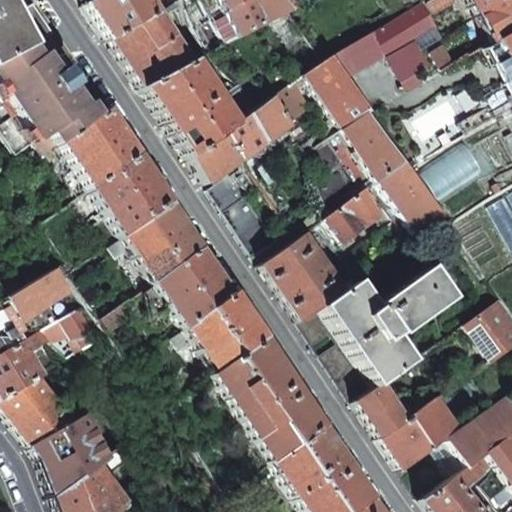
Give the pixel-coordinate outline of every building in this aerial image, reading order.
[(93,0),(81,7),(79,9),(97,35),(99,35),(100,37),(152,8),(146,0),(93,0)] [(213,0),(226,24),(235,39),(267,23),(284,14),(287,12),(279,0),(213,0)] [(293,0),(279,0),(287,12),(288,13),(299,8),(293,0)] [(449,0),(428,0),(424,3),(430,15),(451,3),(449,0)] [(511,0),(464,0),(473,15),(468,18),(470,22),(474,20),(488,45),(491,43),(511,31),(511,0)] [(0,60),(24,48),(50,35),(30,5),(8,17),(1,3),(0,1),(0,60)] [(424,3),(326,59),(342,80),(412,41),(419,52),(441,39),(435,28),(436,28),(434,23),(430,15),(424,3)] [(155,13),(152,8),(100,37),(101,39),(103,42),(155,13)] [(155,13),(103,42),(106,46),(136,90),(188,63),(155,13)] [(284,14),(267,23),(287,50),(302,39),(284,14)] [(226,24),(215,31),(222,45),(235,39),(226,24)] [(511,80),(511,31),(491,43),(511,80)] [(48,70),(42,62),(33,60),(24,48),(0,60),(0,144),(9,158),(30,143),(38,155),(52,146),(93,117),(85,105),(80,108),(67,89),(56,73),(52,76),(48,70)] [(451,67),(440,48),(427,55),(438,74),(451,67)] [(326,59),(268,100),(285,124),(305,109),(292,90),(302,83),(334,127),(325,133),(328,138),(337,131),(362,115),(365,114),(326,59)] [(188,63),(136,90),(160,126),(184,161),(220,135),(233,125),(191,62),(188,63)] [(246,102),(239,108),(246,116),(264,103),(259,97),(248,106),(246,102)] [(246,116),(244,117),(262,144),(287,127),(285,124),(268,100),(264,103),(246,116)] [(501,114),(511,133),(511,111),(510,109),(501,114)] [(93,117),(52,146),(83,193),(134,158),(118,134),(103,111),(93,117)] [(362,115),(337,131),(373,184),(399,166),(362,115)] [(233,125),(220,135),(238,161),(262,144),(244,117),(233,125)] [(220,135),(184,161),(198,183),(201,187),(238,161),(220,135)] [(30,152),(22,157),(26,164),(34,158),(30,152)] [(134,158),(83,193),(115,238),(164,203),(148,179),(134,158)] [(373,184),(369,188),(372,192),(376,189),(412,238),(439,219),(399,166),(373,184)] [(245,172),(235,179),(248,197),(258,191),(245,172)] [(229,175),(205,192),(247,257),(249,260),(274,242),(229,175)] [(494,184),(489,187),(494,196),(499,194),(494,184)] [(328,216),(320,223),(337,246),(380,214),(364,191),(328,216)] [(115,238),(104,246),(113,259),(124,252),(147,284),(196,250),(189,239),(164,203),(115,238)] [(324,211),(316,216),(320,223),(328,216),(324,211)] [(283,228),(277,231),(281,237),(287,233),(283,228)] [(299,235),(255,267),(258,272),(274,296),(293,323),(338,291),(300,236),(299,235)] [(196,250),(147,284),(155,296),(178,330),(228,296),(210,271),(196,250)] [(0,352),(0,326),(7,322),(4,317),(10,313),(16,324),(72,289),(57,268),(16,292),(5,298),(0,301),(0,396),(32,378),(17,358),(43,343),(35,334),(25,339),(0,352)] [(338,291),(293,323),(310,348),(332,334),(338,345),(317,359),(348,404),(375,386),(409,364),(392,338),(448,300),(426,269),(370,307),(354,283),(339,293),(338,291)] [(355,271),(350,274),(353,280),(358,276),(355,271)] [(6,274),(0,276),(0,289),(5,298),(16,292),(6,274)] [(132,295),(94,322),(101,334),(140,306),(132,295)] [(228,296),(178,330),(188,344),(210,376),(258,341),(242,319),(228,296)] [(511,321),(498,302),(487,310),(511,341),(511,321)] [(94,342),(77,310),(56,321),(69,341),(76,341),(81,350),(94,342)] [(511,341),(487,310),(459,329),(485,363),(511,343),(511,341)] [(7,322),(0,326),(0,352),(25,339),(16,324),(10,313),(4,317),(7,322)] [(178,330),(167,338),(176,352),(188,344),(178,330)] [(210,376),(206,379),(266,467),(316,428),(298,401),(258,341),(210,376)] [(32,378),(60,362),(43,343),(17,358),(32,378)] [(195,373),(156,401),(163,410),(201,382),(195,373)] [(32,378),(0,396),(0,419),(8,429),(23,450),(67,424),(32,378)] [(375,386),(348,404),(369,435),(373,441),(400,422),(375,386)] [(459,471),(511,431),(511,394),(455,432),(432,400),(400,422),(373,441),(391,468),(395,473),(440,441),(459,471)] [(67,424),(23,450),(31,460),(40,483),(46,499),(94,465),(121,447),(126,443),(101,406),(90,412),(105,434),(94,442),(88,431),(86,426),(81,417),(67,424)] [(316,428),(266,467),(296,511),(348,511),(365,500),(340,464),(316,428)] [(416,503),(422,511),(471,511),(450,485),(460,478),(464,484),(473,478),(476,483),(491,470),(492,472),(511,499),(511,431),(459,471),(416,503)] [(104,479),(130,462),(121,447),(94,465),(104,479)] [(115,511),(124,506),(104,479),(94,465),(46,499),(50,511),(115,511)] [(491,470),(476,483),(472,486),(479,495),(491,485),(485,478),(492,472),(491,470)] [(365,500),(348,511),(373,511),(371,509),(365,500)]
